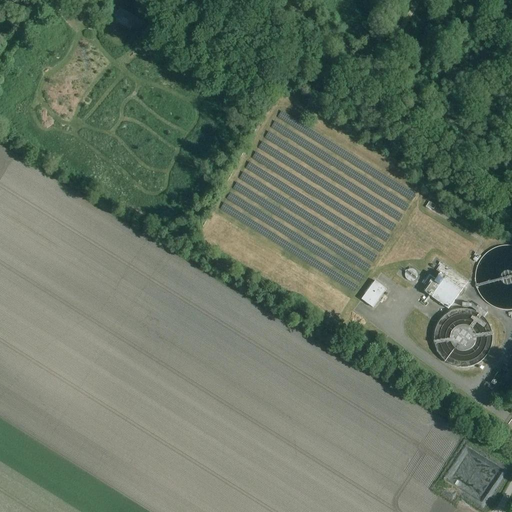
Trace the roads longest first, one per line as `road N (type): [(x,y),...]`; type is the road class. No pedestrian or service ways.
road 1 (track): [(236,0),(511,201)]
road 2 (unknown): [(469,399),(392,338),(387,312),(399,284)]
